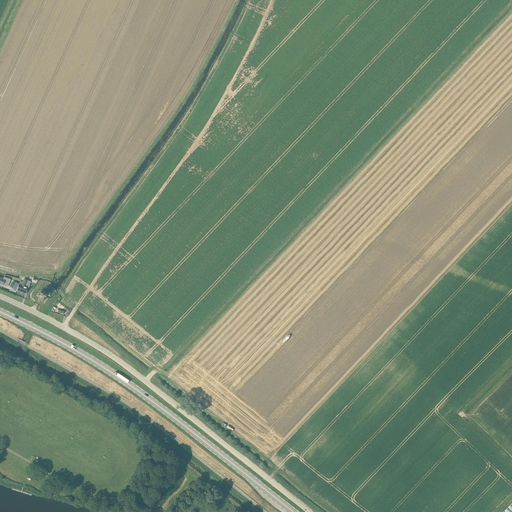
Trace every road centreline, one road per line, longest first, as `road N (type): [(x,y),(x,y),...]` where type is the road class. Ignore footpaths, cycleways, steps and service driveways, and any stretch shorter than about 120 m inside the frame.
road 1 (unclassified): [(309,511),(111,355),(0,296)]
road 2 (primary): [(292,511),(129,385),(0,312)]
